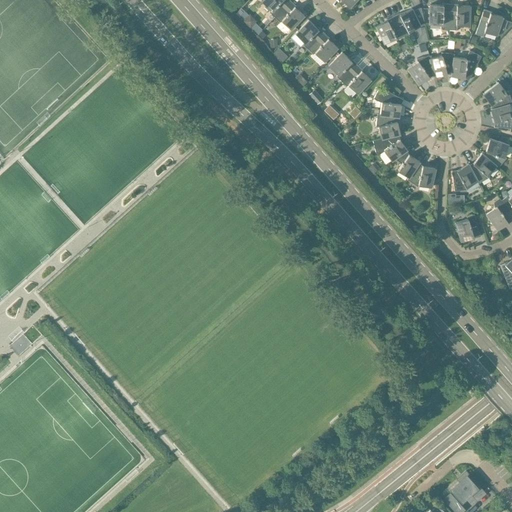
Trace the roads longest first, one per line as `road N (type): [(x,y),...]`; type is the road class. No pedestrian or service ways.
road 1 (secondary): [(133,0),(511,410)]
road 2 (secondary): [(511,374),(178,0)]
road 3 (tertiary): [(356,511),(511,384)]
road 4 (residential): [(511,240),(459,253),(441,233),(445,148)]
road 5 (residential): [(511,499),(467,455),(411,500)]
